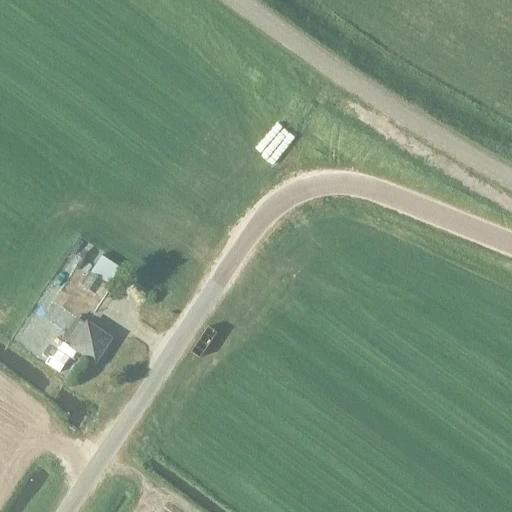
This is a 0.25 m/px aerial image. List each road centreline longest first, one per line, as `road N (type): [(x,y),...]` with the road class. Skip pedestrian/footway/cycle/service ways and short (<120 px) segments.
road 1 (tertiary): [(65,511),(251,231),(284,198),(314,186),(364,188),(511,244)]
road 2 (tertiary): [(511,181),(378,101),(236,0)]
